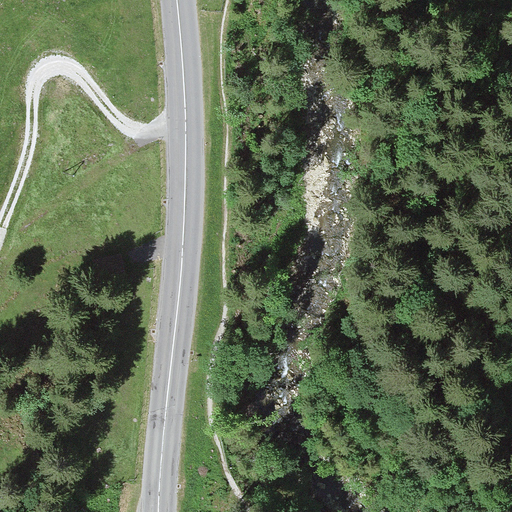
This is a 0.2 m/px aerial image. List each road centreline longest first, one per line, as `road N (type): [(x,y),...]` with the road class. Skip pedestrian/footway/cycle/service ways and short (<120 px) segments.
road 1 (secondary): [(176,0),(186,126),(183,234),(157,511)]
road 2 (track): [(186,126),(131,136),(68,75),(46,72),(32,86),(31,127),(0,220)]
